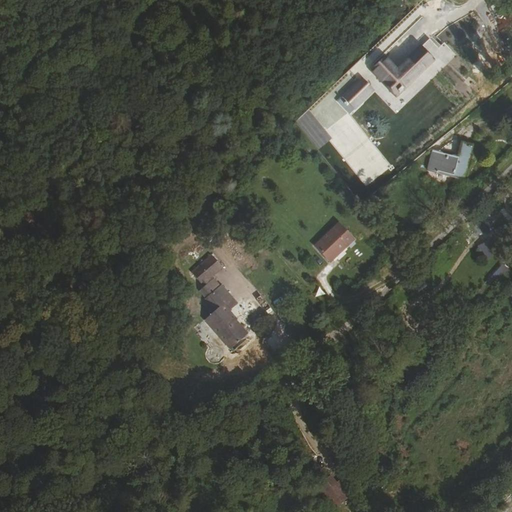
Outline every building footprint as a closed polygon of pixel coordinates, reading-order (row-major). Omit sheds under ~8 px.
[(499,32),(511,25),(506,17),(494,24),(499,32)] [(385,58),(372,71),(397,96),(433,61),(440,53),(428,39),(420,47),(397,71),(385,58)] [(457,158),(428,151),(409,167),(438,174),(438,173),(453,176),(452,178),(463,180),(472,146),(461,143),(457,158)] [(364,248),(354,235),(327,257),(339,269),(364,248)] [(485,258),(492,255),(487,242),(480,244),(485,258)] [(204,294),(206,298),(219,286),(217,282),(230,273),(222,259),(199,274),(209,290),(204,294)] [(219,286),(206,298),(218,317),(215,320),(239,351),(249,341),(231,317),(227,311),(232,306),(219,286)] [(227,311),(231,317),(237,313),(232,306),(227,311)] [(471,492),(454,477),(440,492),(456,507),(471,492)] [(320,483),(313,490),(333,511),(334,511),(346,500),(336,489),(331,494),(320,483)]
